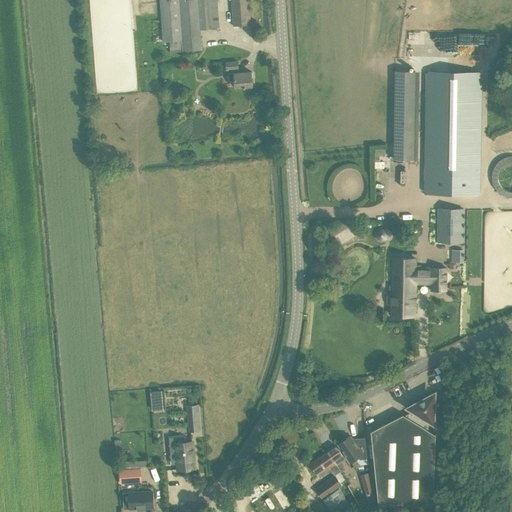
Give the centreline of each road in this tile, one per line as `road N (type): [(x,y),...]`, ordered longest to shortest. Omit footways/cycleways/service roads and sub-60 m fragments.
road 1 (tertiary): [(278,399),(298,316),(280,0)]
road 2 (unclassified): [(511,328),(344,404),(309,410),(278,399)]
road 3 (tertiary): [(193,511),(242,460),(278,399)]
